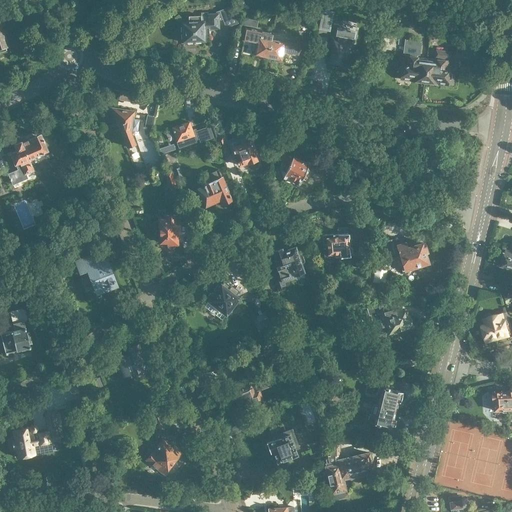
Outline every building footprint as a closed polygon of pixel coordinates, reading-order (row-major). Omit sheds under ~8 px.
[(220,13),(225,27),(237,23),(232,9),(220,13)] [(318,29),(330,31),(330,30),(329,30),(333,13),(334,13),(334,12),(322,10),(323,11),(320,28),(319,28),(318,29)] [(218,28),(218,13),(199,14),(200,15),(187,16),(188,21),(180,22),(180,30),(176,30),(176,47),(193,47),(193,41),(204,41),(204,36),(208,35),(208,29),(218,28)] [(268,57),(273,33),(246,28),(244,39),(258,42),(255,54),(261,56),(262,57),(265,58),(266,57),(268,57)] [(331,36),(330,43),(333,44),(329,62),(333,63),(333,65),(334,67),(337,67),(339,66),(339,64),(343,65),(343,64),(347,64),(351,41),(353,41),(352,42),(353,42),(356,31),(337,28),(335,36),(337,36),(336,38),(331,36)] [(273,33),(268,57),(269,57),(269,58),(274,59),(275,58),(281,59),(282,51),(298,54),(299,45),(285,42),(287,36),(285,36),(286,35),(279,34),(279,35),(273,33)] [(399,67),(398,72),(401,75),(400,79),(412,81),(424,82),(427,58),(417,57),(417,55),(419,55),(421,41),(405,39),(402,65),(399,67)] [(427,58),(424,82),(435,83),(447,85),(448,81),(448,80),(450,80),(451,79),(452,74),(451,72),(449,72),(449,70),(447,70),(449,51),(436,50),(435,57),(437,57),(437,60),(427,58)] [(139,119),(133,118),(134,111),(112,108),(127,147),(136,143),(131,132),(132,129),(137,130),(139,119)] [(145,127),(146,128),(146,130),(148,139),(154,137),(153,133),(152,128),(154,116),(147,115),(145,127)] [(172,127),(179,148),(196,142),(189,121),(172,127)] [(210,125),(197,129),(201,141),(214,136),(210,125)] [(22,174),(29,191),(40,186),(29,158),(48,150),(41,134),(33,137),(33,138),(22,143),(21,141),(14,144),(17,150),(10,153),(15,165),(20,163),(24,173),(22,174)] [(216,137),(222,154),(230,151),(223,134),(216,137)] [(256,159),(248,136),(239,139),(241,143),(232,147),(239,165),(246,162),(247,163),(256,159)] [(173,144),(159,148),(161,154),(175,149),(173,144)] [(304,174),(307,173),(309,170),(308,166),(309,164),(282,151),(278,159),(282,161),(279,167),(283,177),(298,184),(299,184),(304,174)] [(391,166),(399,170),(404,161),(396,157),(391,166)] [(412,172),(431,175),(432,164),(413,162),(412,172)] [(171,171),(165,173),(170,189),(177,187),(174,178),(175,177),(176,179),(183,177),(179,168),(171,171)] [(205,184),(197,187),(205,206),(220,199),(222,203),(223,203),(225,206),(232,203),(231,199),(232,199),(221,175),(220,176),(218,169),(209,173),(212,179),(204,183),(205,184)] [(17,192),(13,182),(6,185),(11,195),(17,192)] [(369,230),(381,233),(386,216),(373,213),(369,230)] [(160,242),(167,241),(168,246),(169,248),(173,248),(175,246),(175,243),(177,243),(177,233),(180,233),(180,214),(167,215),(167,218),(159,219),(159,220),(156,220),(154,222),(154,228),(156,230),(159,230),(159,232),(156,232),(155,233),(155,239),(157,240),(160,240),(160,242)] [(322,235),(324,258),(349,255),(349,254),(352,251),(352,248),(348,246),(347,236),(348,236),(348,232),(347,232),(347,227),(337,228),(338,233),(322,235)] [(21,246),(17,235),(11,237),(15,248),(21,246)] [(394,238),(386,241),(391,258),(397,256),(401,270),(427,262),(424,253),(426,253),(423,243),(407,248),(406,243),(397,246),(394,238)] [(274,277),(279,291),(291,287),(288,280),(295,277),(297,280),(306,277),(303,272),(304,272),(301,263),(303,262),(304,261),(302,255),(300,254),(298,255),(293,241),(284,244),(285,247),(273,251),(277,260),(275,261),(280,276),(274,277)] [(511,250),(505,249),(501,265),(511,267),(511,250)] [(96,291),(116,283),(108,261),(101,263),(97,252),(76,260),(80,273),(88,270),(96,291)] [(345,286),(355,288),(360,268),(350,265),(345,286)] [(207,301),(226,315),(240,297),(237,295),(240,291),(231,285),(231,286),(224,281),(222,283),(221,283),(207,301)] [(257,316),(259,319),(266,316),(264,312),(266,311),(258,293),(246,298),(254,317),(257,316)] [(373,326),(365,328),(368,339),(375,337),(379,339),(385,337),(388,334),(388,333),(412,326),(409,315),(405,316),(403,309),(399,309),(399,307),(388,310),(385,301),(366,306),(368,316),(370,315),(373,326)] [(0,353),(30,346),(24,321),(25,321),(27,318),(25,310),(22,308),(10,311),(13,322),(10,323),(11,330),(0,332),(0,353)] [(483,319),(485,324),(481,325),(485,341),(508,335),(508,334),(511,332),(511,330),(509,319),(504,320),(504,319),(503,319),(502,314),(498,315),(495,315),(493,315),(491,316),(488,317),(483,319)] [(148,367),(139,343),(128,347),(130,352),(112,359),(119,378),(148,367)] [(258,380),(232,389),(237,401),(236,401),(240,409),(263,400),(259,388),(269,384),(264,371),(266,370),(264,367),(272,364),(266,351),(252,357),(259,372),(255,374),(258,380)] [(380,376),(390,378),(392,373),(382,370),(380,376)] [(377,406),(395,410),(397,401),(400,401),(400,399),(402,400),(404,399),(404,396),(402,393),(402,391),(379,386),(376,395),(379,396),(377,406)] [(509,412),(507,391),(493,392),(493,401),(495,401),(495,403),(492,403),(491,404),(491,407),(493,409),(495,409),(495,410),(503,410),(503,413),(509,412)] [(395,410),(377,406),(375,414),(372,414),(370,414),(368,420),(370,422),(373,423),(373,424),(393,428),(393,427),(394,427),(397,426),(398,423),(395,420),(395,419),(393,419),(395,410)] [(78,410),(81,421),(89,420),(86,408),(78,410)] [(154,414),(159,428),(173,422),(168,409),(154,414)] [(60,438),(59,433),(58,433),(54,411),(45,413),(49,431),(36,434),(35,430),(36,430),(37,428),(37,425),(35,424),(32,424),(30,427),(13,430),(14,440),(13,440),(14,448),(17,448),(20,459),(36,455),(33,443),(39,442),(40,444),(51,442),(51,440),(60,438)] [(267,443),(266,444),(265,446),(266,449),(268,450),(269,450),(274,463),(298,454),(290,433),(294,432),(292,427),(272,435),(274,439),(266,442),(267,443)] [(181,452),(168,443),(162,438),(145,460),(164,474),(181,452)] [(325,458),(325,441),(319,441),(319,451),(310,454),(313,462),(325,458)] [(325,441),(325,458),(325,456),(340,456),(340,441),(325,441)] [(324,465),(330,492),(344,489),(342,477),(373,470),(369,453),(335,461),(335,462),(324,465)] [(450,500),(451,510),(464,509),(463,499),(463,496),(451,498),(451,500),(450,500)]
